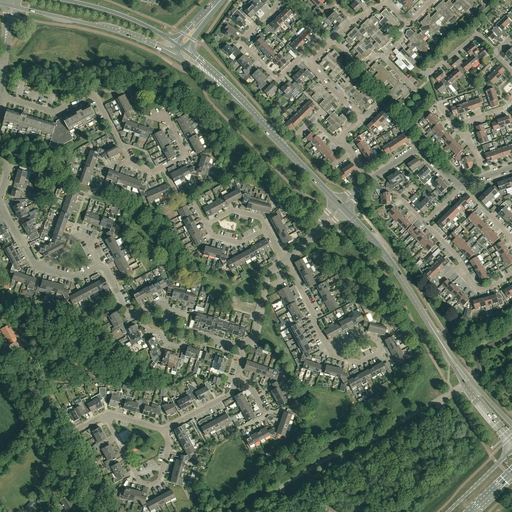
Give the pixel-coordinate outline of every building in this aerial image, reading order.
[(258,2),(257,2),(255,0),(250,0),(253,3),(249,7),(255,14),(260,9),(255,5),(258,2)] [(312,0),(311,1),(317,6),(313,9),(317,13),(324,6),(321,3),(324,1),(323,0),(312,0)] [(357,3),(359,1),(358,0),(350,0),(353,4),(350,6),(356,12),(361,7),(357,3)] [(409,9),(417,1),(418,0),(414,0),(413,2),(410,0),(409,0),(404,5),(406,8),(407,7),(409,9)] [(453,5),(449,0),(445,4),(443,1),(439,5),(452,18),(454,15),(455,14),(450,9),(454,6),(453,5)] [(466,12),(470,8),(462,0),(455,0),(456,1),(453,5),(454,6),(458,10),(461,7),(466,12)] [(297,13),(294,10),(288,5),(286,7),(287,8),(285,10),(284,9),(282,11),(289,18),(291,16),(292,17),(297,13)] [(449,20),(452,18),(439,5),(435,8),(438,11),(434,15),(439,20),(443,16),(448,22),(449,20)] [(250,18),(255,14),(249,7),(244,12),(241,8),(239,11),(242,15),(244,16),(246,14),(250,18)] [(374,17),(376,20),(378,21),(379,23),(383,27),(394,16),(390,12),(389,13),(386,9),(380,14),(384,18),(381,21),(375,15),(374,17)] [(246,24),(245,23),(240,17),(242,15),(239,11),(238,10),(233,15),(237,19),(234,21),(241,28),(242,26),(243,27),(244,27),(246,25),(246,24)] [(285,22),(289,18),(282,11),(280,13),(281,14),(279,16),(285,23),(284,23),(287,26),(288,25),(285,22)] [(339,16),(337,15),(338,14),(336,11),(335,12),(334,12),(329,17),(327,15),(322,20),(324,22),(325,22),(329,26),(332,23),(339,16)] [(511,23),(511,16),(509,14),(507,16),(506,15),(501,20),(507,26),(510,23),(511,23)] [(436,23),(439,20),(434,15),(431,18),(428,15),(424,19),(437,32),(439,30),(441,28),(436,23)] [(280,27),(284,23),(285,23),(279,16),(276,19),(275,18),(273,20),(280,27)] [(339,16),(332,23),(335,26),(332,28),(334,29),(329,34),(332,36),(338,30),(336,28),(343,21),(339,16)] [(376,20),(374,17),(373,16),(369,20),(368,19),(365,23),(375,34),(379,30),(374,25),(378,21),(376,20)] [(394,16),(383,27),(386,30),(392,25),(395,29),(400,24),(397,20),(398,20),(394,16)] [(433,36),(437,32),(424,19),(420,23),(423,26),(419,29),(422,31),(425,34),(428,31),(433,36)] [(276,31),(280,27),(273,20),(272,21),(273,22),(270,25),(269,24),(267,26),(272,31),(274,29),(276,31)] [(504,30),(507,26),(501,20),(496,25),(496,26),(494,28),(501,36),(505,32),(504,31),(504,30)] [(372,37),(375,34),(365,23),(361,26),(362,27),(358,30),(358,31),(363,36),(367,32),(372,37)] [(228,24),(224,29),(227,31),(225,35),(232,40),(236,34),(232,32),(234,29),(228,24)] [(316,33),(311,28),(309,25),(304,29),(305,30),(303,33),(310,40),(312,38),(311,37),(313,35),(314,36),(316,33)] [(358,31),(358,30),(355,27),(347,35),(349,37),(346,40),(351,45),(354,42),(353,41),(356,37),(361,42),(362,41),(365,38),(363,36),(358,31)] [(498,39),(501,36),(494,28),(492,31),(491,30),(486,35),(492,41),(495,38),(497,38),(498,39)] [(375,34),(386,45),(390,41),(389,40),(393,37),(388,31),(384,35),(379,30),(375,34)] [(427,36),(425,34),(422,31),(418,34),(415,32),(412,35),(424,49),(425,48),(427,46),(428,45),(423,40),(427,36)] [(299,37),(299,36),(296,33),(295,35),(298,37),(294,41),(301,48),(303,46),(302,46),(305,43),(299,37)] [(308,41),(310,40),(303,33),(299,36),(299,37),(305,43),(307,40),(308,41)] [(265,42),(262,39),(264,38),(264,37),(262,35),(261,35),(260,34),(251,42),(253,44),(254,43),(257,46),(256,47),(258,49),(265,42)] [(382,48),(386,45),(375,34),(372,37),(376,42),(373,46),(375,48),(378,51),(382,48)] [(427,51),(424,49),(412,35),(408,39),(411,42),(407,45),(410,48),(412,50),(416,47),(423,55),(427,51)] [(263,52),(269,46),(271,44),(269,42),(268,43),(266,41),(265,42),(258,49),(259,50),(260,49),(263,52)] [(300,50),(301,48),(294,41),(292,43),(290,42),(286,46),(288,47),(290,49),(290,50),(295,55),(297,52),(296,51),(299,49),(300,50)] [(367,46),(362,41),(361,42),(358,45),(369,56),(373,52),(372,51),(375,48),(373,46),(370,43),(367,46)] [(473,43),(469,47),(479,59),(481,57),(482,58),(489,53),(483,47),(479,50),(473,43)] [(229,57),(233,60),(237,56),(241,52),(236,47),(234,49),(233,47),(232,48),(227,44),(222,49),(229,57)] [(365,60),(369,56),(358,45),(354,48),(359,54),(355,57),(360,62),(364,59),(365,60)] [(266,57),(273,50),(269,46),(263,52),(265,55),(264,56),(266,57)] [(469,47),(465,50),(471,57),(467,60),(473,67),(479,62),(478,60),(479,59),(469,47)] [(415,53),(412,50),(410,48),(406,52),(404,49),(400,52),(413,66),(416,62),(411,57),(415,53)] [(277,54),(273,50),(266,57),(268,59),(269,58),(271,61),(273,59),(277,54)] [(337,67),(341,64),(336,59),(339,55),(334,50),(331,53),(330,53),(326,56),(337,67)] [(409,69),(413,66),(400,52),(396,56),(399,59),(395,63),(400,68),(404,64),(409,69)] [(276,64),(283,57),(279,53),(277,54),(273,59),(275,62),(274,63),(276,64)] [(242,66),(248,59),(244,55),(240,59),(237,56),(233,60),(232,61),(235,64),(237,61),(242,66)] [(333,71),(337,67),(326,56),(322,60),(323,61),(320,64),(325,70),(328,66),(333,71)] [(283,57),(276,64),(277,66),(278,65),(281,68),(280,69),(282,71),(290,63),(288,61),(287,62),(283,57)] [(457,57),(453,60),(463,72),(465,70),(466,72),(473,67),(467,60),(463,64),(457,57)] [(246,75),(251,71),(249,68),(253,64),(248,59),(242,66),(245,69),(243,70),(243,71),(244,72),(244,73),(246,75)] [(453,60),(450,63),(455,70),(451,74),(457,80),(463,75),(462,74),(463,72),(453,60)] [(388,72),(381,64),(379,65),(376,62),(371,68),(374,71),(375,69),(379,73),(374,77),(378,82),(388,72)] [(496,69),(502,76),(504,73),(503,73),(505,70),(497,62),(496,64),(498,67),(496,69)] [(338,81),(343,76),(340,72),(345,67),(341,64),(337,67),(333,71),(330,74),(333,78),(334,78),(338,81)] [(256,80),(263,74),(258,69),(254,73),(251,71),(246,75),(249,78),(252,76),(256,80)] [(297,74),(303,80),(308,76),(311,80),(314,77),(308,71),(306,74),(301,69),(297,74)] [(499,78),(502,76),(496,69),(491,74),(498,81),(500,79),(499,78)] [(441,70),(437,73),(448,85),(449,84),(451,85),(457,80),(451,74),(447,77),(441,70)] [(390,84),(396,79),(392,76),(393,75),(389,71),(388,72),(378,82),(382,86),(387,81),(390,84)] [(437,73),(434,76),(440,84),(435,87),(441,93),(447,89),(453,97),(456,96),(454,93),(448,85),(437,73)] [(261,90),(265,87),(266,86),(263,83),(267,79),(263,74),(256,80),(260,85),(258,87),(261,90)] [(299,85),(303,80),(297,74),(292,78),(296,83),(293,86),(298,91),(301,88),(299,85)] [(344,89),(355,78),(351,74),(346,79),(343,76),(338,81),(341,84),(340,85),(344,89)] [(497,82),(498,81),(491,74),(487,78),(493,84),(496,81),(497,82)] [(352,96),(357,91),(354,87),(359,82),(355,78),(344,89),(348,93),(349,92),(352,96)] [(392,96),(404,85),(400,82),(399,82),(396,79),(390,84),(394,88),(389,93),(392,96)] [(321,96),(326,91),(318,83),(317,85),(314,82),(309,87),(312,90),(313,89),(316,92),(311,97),(316,101),(321,96)] [(265,87),(261,90),(260,92),(262,94),(264,92),(268,96),(269,96),(271,97),(275,94),(273,92),(276,89),(272,84),(267,89),(265,87)] [(298,91),(293,86),(290,89),(285,84),(284,84),(280,87),(280,88),(286,94),(284,96),(285,97),(286,98),(287,98),(288,98),(289,98),(290,97),(292,95),(293,96),(299,91),(298,91)] [(404,85),(392,96),(396,100),(401,95),(405,99),(410,94),(406,90),(407,89),(404,85)] [(488,97),(497,93),(496,91),(495,92),(494,88),(486,91),(488,97)] [(358,104),(369,93),(366,89),(360,94),(357,91),(352,96),(355,99),(354,100),(358,104)] [(323,109),(334,98),(330,94),(329,95),(326,91),(321,96),(324,100),(319,105),(323,109)] [(165,103),(170,100),(166,92),(160,95),(165,103)] [(369,93),(358,104),(362,108),(363,107),(366,110),(371,105),(368,102),(373,97),(369,93)] [(490,102),(498,99),(497,96),(498,96),(497,93),(488,97),(490,102)] [(119,104),(127,100),(124,95),(116,99),(119,104)] [(306,104),(312,110),(314,108),(313,107),(315,105),(307,97),(306,99),(308,101),(306,104)] [(334,98),(323,109),(327,112),(332,107),(335,111),(340,106),(337,102),(338,102),(334,98)] [(468,98),(466,99),(467,102),(468,102),(471,110),(474,109),(475,110),(477,109),(474,100),(469,102),(468,98)] [(474,100),(477,109),(479,109),(479,107),(482,106),(481,103),(480,99),(480,98),(474,100)] [(485,110),(488,109),(499,106),(498,103),(499,102),(498,99),(490,102),(491,106),(485,108),(485,109),(485,110)] [(119,110),(129,105),(127,100),(119,104),(116,105),(119,110)] [(468,111),(471,110),(468,102),(467,102),(462,104),(466,113),(468,113),(468,111)] [(460,114),(457,106),(453,107),(452,103),(450,104),(453,115),(456,114),(457,115),(460,114)] [(309,113),(312,110),(306,104),(301,108),(308,115),(310,114),(309,113)] [(463,114),(466,113),(462,104),(457,106),(460,114),(463,113),(463,114)] [(7,110),(2,125),(17,130),(17,129),(21,130),(21,131),(51,140),(49,146),(56,149),(73,139),(70,133),(84,126),(87,124),(88,124),(97,119),(90,105),(81,110),(80,108),(75,111),(76,112),(63,119),(62,118),(56,121),(55,125),(26,116),(27,114),(22,113),(21,115),(7,110)] [(129,112),(132,110),(129,105),(119,110),(123,118),(124,114),(129,112)] [(307,117),(308,115),(301,108),(298,112),(297,112),(303,119),(306,116),(307,117)] [(379,113),(386,120),(389,117),(392,120),(393,119),(385,110),(382,112),(381,111),(379,113)] [(131,117),(129,112),(124,114),(123,118),(122,122),(126,123),(127,121),(127,119),(131,117)] [(301,121),(303,119),(297,112),(296,113),(293,117),(300,124),(301,122),(301,121)] [(330,116),(341,127),(344,123),(347,119),(342,114),(339,117),(333,112),(330,116)] [(383,123),(386,120),(379,113),(378,115),(378,116),(376,118),(385,127),(386,126),(383,123)] [(430,123),(437,117),(435,115),(434,116),(432,113),(423,122),(424,123),(427,121),(430,123)] [(179,124),(188,120),(186,114),(177,119),(179,124)] [(337,131),(341,127),(330,116),(326,120),(331,125),(328,128),(327,128),(332,134),(336,130),(337,131)] [(502,117),(506,126),(509,125),(511,129),(511,128),(511,126),(509,116),(505,118),(505,116),(502,117)] [(298,125),(300,124),(293,117),(289,121),(295,127),(297,124),(298,125)] [(431,131),(438,124),(440,122),(438,119),(439,118),(437,117),(430,123),(433,126),(430,129),(431,130),(431,131)] [(502,128),(506,126),(502,117),(500,118),(501,119),(497,120),(500,128),(501,132),(503,131),(502,128)] [(383,129),(385,127),(376,118),(373,121),(372,120),(371,121),(378,128),(380,126),(383,129)] [(182,129),(191,125),(188,120),(179,124),(182,129)] [(496,130),(500,128),(497,120),(494,121),(495,122),(492,123),(494,130),(495,133),(495,134),(498,133),(496,130)] [(132,123),(127,121),(126,123),(124,129),(129,131),(132,123)] [(295,127),(289,121),(286,124),(283,121),(281,122),(289,130),(291,128),(292,129),(295,127)] [(375,131),(378,128),(371,121),(369,123),(370,124),(367,127),(376,136),(378,134),(375,131)] [(134,133),(137,125),(132,123),(129,131),(134,133)] [(477,133),(485,130),(484,127),(488,125),(487,123),(476,127),(477,130),(476,130),(477,133)] [(436,134),(443,127),(441,125),(441,126),(438,124),(431,131),(431,130),(429,133),(430,134),(433,131),(436,134)] [(140,135),(143,127),(137,125),(134,133),(140,135)] [(185,134),(194,130),(191,125),(182,129),(185,134)] [(151,132),(147,131),(148,129),(143,127),(140,135),(139,137),(147,140),(149,133),(151,132)] [(437,141),(446,132),(444,130),(445,129),(443,127),(436,134),(439,137),(436,140),(437,141)] [(156,140),(165,135),(162,130),(153,135),(156,140)] [(189,139),(196,135),(194,130),(185,134),(187,140),(189,139)] [(478,139),(487,136),(485,130),(477,133),(478,136),(477,137),(478,139)] [(402,134),(408,143),(410,141),(409,140),(412,138),(408,131),(402,134)] [(310,142),(316,136),(314,134),(313,135),(311,132),(303,140),(304,142),(307,139),(310,142)] [(444,143),(452,136),(450,134),(449,135),(446,132),(437,141),(439,143),(442,140),(444,143)] [(358,145),(365,140),(363,137),(366,135),(366,134),(365,133),(355,139),(357,141),(356,142),(358,145)] [(406,144),(408,143),(402,134),(398,137),(397,138),(402,145),(405,143),(406,144)] [(158,145),(167,140),(165,135),(156,140),(158,145)] [(191,144),(199,140),(196,135),(189,139),(191,144)] [(314,146),(321,139),(319,138),(319,139),(316,136),(310,142),(307,145),(309,146),(311,144),(314,146)] [(446,150),(455,141),(452,138),(453,137),(452,136),(444,143),(447,145),(444,148),(446,150)] [(487,136),(478,139),(478,141),(480,141),(481,144),(489,142),(487,136)] [(399,147),(402,145),(397,138),(392,141),(398,149),(400,148),(399,147)] [(315,153),(324,145),(322,142),(323,141),(321,139),(314,146),(317,149),(314,152),(315,153)] [(162,149),(170,145),(167,140),(158,145),(161,150),(162,150),(162,149)] [(194,149),(202,145),(199,140),(191,144),(194,149)] [(360,150),(368,145),(365,140),(358,145),(360,148),(358,148),(360,150)] [(396,151),(398,149),(392,141),(387,144),(392,151),(395,149),(396,151)] [(453,151),(460,144),(458,143),(457,144),(455,141),(446,150),(447,151),(450,148),(453,151)] [(507,146),(502,148),(505,157),(507,156),(507,155),(510,154),(508,146),(509,146),(507,142),(505,142),(507,146)] [(115,156),(120,153),(115,143),(109,146),(111,148),(115,156)] [(392,151),(387,144),(384,146),(382,143),(380,144),(383,149),(386,153),(386,154),(389,152),(390,153),(392,151)] [(460,144),(453,151),(456,154),(453,157),(454,158),(463,150),(461,147),(462,146),(460,144)] [(165,154),(173,150),(170,145),(162,149),(162,150),(165,154)] [(202,145),(194,149),(197,154),(205,150),(202,145)] [(322,155),(330,148),(328,146),(327,147),(324,145),(315,153),(317,155),(320,152),(322,155)] [(371,150),(371,149),(368,145),(360,150),(361,152),(362,152),(364,155),(371,150)] [(496,146),(494,146),(495,150),(496,150),(499,158),(502,157),(503,158),(505,157),(502,148),(497,149),(496,146)] [(106,151),(98,148),(96,152),(99,153),(100,154),(101,154),(103,158),(108,155),(106,151)] [(110,159),(115,156),(111,148),(106,151),(108,155),(108,156),(110,159)] [(324,162),(327,159),(333,153),(330,151),(331,150),(330,148),(322,155),(325,158),(322,160),(324,162)] [(96,152),(91,150),(89,156),(97,159),(99,153),(96,152)] [(168,160),(176,156),(173,150),(165,154),(168,160)] [(375,155),(372,151),(371,150),(364,155),(366,158),(365,158),(366,160),(375,155)] [(495,150),(491,152),(494,161),(496,160),(496,159),(499,158),(496,150),(495,150)] [(491,152),(485,154),(488,162),(491,161),(492,162),(494,161),(491,152)] [(333,153),(327,159),(329,162),(326,165),(328,166),(336,158),(334,156),(335,155),(333,153)] [(200,161),(208,164),(210,158),(202,155),(200,161)] [(375,155),(366,160),(368,162),(369,162),(371,165),(378,160),(375,155)] [(95,164),(97,159),(89,156),(87,161),(95,164)] [(464,165),(472,162),(471,159),(470,159),(469,156),(458,160),(460,166),(464,164),(464,165)] [(417,158),(408,164),(412,170),(411,171),(412,172),(417,169),(419,171),(421,169),(424,166),(421,163),(420,163),(417,158)] [(93,169),(95,164),(87,161),(85,166),(93,169)] [(206,169),(208,164),(200,161),(198,166),(206,169)] [(472,162),(464,165),(465,168),(461,169),(462,171),(473,168),(472,165),(473,164),(472,162)] [(346,166),(352,174),(355,172),(357,175),(359,174),(352,163),(349,165),(348,164),(346,166)] [(80,171),(82,171),(91,175),(93,169),(85,166),(83,166),(82,169),(81,168),(80,171)] [(187,170),(187,169),(185,166),(180,169),(184,177),(189,174),(187,170)] [(208,170),(206,169),(198,166),(196,172),(199,173),(206,175),(208,170)] [(348,176),(352,174),(346,166),(344,167),(345,168),(342,170),(347,177),(349,181),(351,179),(348,176)] [(426,167),(424,166),(421,169),(422,171),(417,176),(420,179),(419,180),(424,185),(427,183),(432,178),(429,174),(431,171),(426,167)] [(196,172),(195,171),(192,167),(187,170),(189,174),(197,177),(199,173),(196,172)] [(17,176),(25,179),(26,175),(30,177),(32,170),(23,168),(22,171),(19,170),(17,176)] [(186,179),(184,177),(180,169),(175,172),(179,179),(180,181),(186,179)] [(112,180),(114,172),(109,170),(106,178),(112,180)] [(343,179),(347,177),(342,170),(339,172),(340,173),(337,175),(344,184),(346,183),(343,179)] [(89,180),(91,175),(82,171),(80,177),(89,180)] [(399,184),(405,181),(405,182),(408,180),(404,174),(402,176),(398,171),(393,175),(398,182),(399,184)] [(117,182),(120,174),(114,172),(112,180),(117,182)] [(174,182),(179,179),(175,172),(170,174),(174,182)] [(122,186),(125,176),(120,174),(117,182),(116,184),(122,186)] [(399,184),(398,182),(393,175),(387,178),(390,182),(387,184),(386,188),(393,189),(393,187),(399,184)] [(24,182),(25,179),(17,176),(15,183),(18,184),(17,187),(26,189),(28,183),(24,182)] [(127,188),(128,186),(131,178),(125,176),(122,186),(127,188)] [(89,180),(80,177),(78,182),(87,186),(89,180)] [(435,182),(434,180),(435,179),(433,177),(432,178),(427,183),(430,186),(432,183),(437,189),(444,182),(439,178),(435,182)] [(133,188),(136,180),(131,178),(128,186),(133,188)] [(506,189),(511,187),(509,179),(503,181),(506,189)] [(140,185),(141,184),(141,182),(136,180),(133,188),(138,190),(139,190),(140,185)] [(500,191),(506,189),(503,181),(497,183),(498,185),(493,187),(498,192),(500,191)] [(444,183),(444,182),(437,189),(441,192),(441,193),(443,195),(446,192),(444,191),(448,187),(449,186),(449,185),(446,182),(445,182),(444,183)] [(160,187),(164,196),(170,194),(166,184),(160,187)] [(498,192),(493,187),(492,186),(488,190),(494,197),(498,192)] [(26,190),(26,189),(17,187),(16,190),(13,189),(11,196),(19,198),(20,195),(24,196),(26,190)] [(159,198),(164,196),(160,187),(155,189),(159,198)] [(154,200),(159,198),(155,189),(150,191),(154,200)] [(241,195),(238,189),(233,192),(237,200),(242,197),(241,195)] [(383,190),(382,190),(376,189),(376,190),(379,196),(381,195),(381,199),(391,198),(391,196),(390,196),(390,192),(384,193),(383,190)] [(64,195),(67,196),(76,199),(78,194),(69,190),(68,193),(65,192),(64,195)] [(490,201),(494,197),(488,190),(483,194),(490,201)] [(149,203),(154,200),(150,191),(145,193),(146,196),(149,203)] [(433,199),(430,196),(427,193),(425,191),(423,192),(423,199),(424,200),(422,202),(428,209),(433,205),(429,200),(429,199),(431,201),(433,199)] [(232,202),(228,195),(227,192),(222,195),(223,197),(227,205),(232,202)] [(232,202),(237,200),(233,192),(228,195),(232,202)] [(252,210),(255,198),(250,197),(249,194),(246,195),(249,200),(248,204),(246,208),(252,210)] [(430,196),(433,199),(436,202),(438,200),(432,194),(430,196)] [(485,205),(490,201),(483,194),(479,199),(485,205)] [(463,198),(469,204),(472,202),(474,205),(476,203),(468,195),(466,197),(465,196),(463,198)] [(75,204),(76,199),(67,196),(65,201),(75,204)] [(228,206),(227,205),(223,197),(218,200),(223,209),(228,206)] [(258,211),(260,203),(261,200),(255,198),(252,210),(258,211)] [(472,207),(469,204),(463,198),(460,201),(459,200),(458,201),(465,209),(467,206),(470,209),(472,207)] [(21,203),(24,202),(26,201),(25,199),(15,200),(15,203),(16,206),(15,206),(14,206),(13,206),(13,207),(12,208),(12,209),(13,209),(14,210),(16,213),(24,209),(21,203)] [(269,203),(269,201),(270,200),(267,199),(265,204),(263,213),(269,214),(271,205),(270,203),(269,203)] [(218,212),(223,209),(218,200),(213,203),(218,212)] [(73,210),(75,204),(65,201),(63,206),(73,210)] [(462,211),(465,209),(458,201),(456,203),(457,204),(454,207),(463,216),(465,214),(462,211)] [(424,214),(428,209),(422,202),(417,207),(424,214)] [(509,212),(507,209),(509,207),(504,202),(498,209),(500,212),(499,213),(503,218),(509,212)] [(213,214),(218,212),(213,203),(208,205),(213,214)] [(208,217),(213,214),(208,205),(203,208),(208,217)] [(71,215),(73,210),(63,206),(61,212),(69,215),(71,215)] [(180,215),(189,211),(187,206),(178,210),(180,215)] [(392,218),(399,211),(398,209),(397,210),(394,207),(385,216),(386,218),(389,215),(392,218)] [(462,217),(463,216),(454,207),(452,209),(451,208),(449,210),(456,217),(459,214),(462,217)] [(18,218),(19,218),(19,219),(27,214),(24,209),(16,213),(17,215),(16,215),(16,216),(17,218),(18,218)] [(453,220),(456,217),(449,210),(447,212),(448,212),(446,215),(454,224),(456,223),(453,220)] [(94,225),(97,215),(95,215),(96,212),(93,211),(92,214),(89,223),(94,225)] [(191,216),(191,217),(192,216),(189,211),(180,215),(183,221),(191,216)] [(393,225),(403,216),(400,213),(401,212),(399,211),(392,218),(395,220),(392,223),(393,225)] [(68,220),(69,215),(61,212),(59,217),(68,220)] [(89,223),(92,214),(86,212),(83,221),(89,223)] [(472,223),(479,216),(477,214),(476,215),(474,212),(467,218),(472,223)] [(507,222),(511,217),(511,214),(509,212),(503,218),(507,222)] [(25,231),(34,226),(32,223),(35,222),(35,221),(34,219),(35,218),(34,217),(36,216),(36,215),(35,214),(30,216),(27,218),(29,221),(22,225),(25,231)] [(100,226),(103,217),(97,215),(94,225),(100,227),(100,226)] [(272,224),(280,220),(278,215),(270,219),(272,224)] [(453,225),(454,224),(446,215),(443,217),(442,217),(440,218),(447,225),(450,223),(453,225)] [(193,221),(191,217),(191,216),(183,221),(186,226),(193,221)] [(400,226),(408,219),(406,217),(405,218),(403,216),(393,225),(395,226),(398,223),(400,226)] [(476,227),(482,221),(480,219),(481,218),(479,216),(472,223),(475,226),(476,227)] [(66,225),(68,220),(59,217),(57,223),(66,225)] [(105,227),(108,219),(103,217),(100,226),(105,227)] [(108,219),(105,227),(111,229),(111,227),(112,227),(114,221),(115,219),(109,217),(108,219)] [(445,228),(447,225),(440,218),(439,220),(440,221),(437,223),(446,233),(447,231),(445,228)] [(408,219),(400,226),(403,229),(400,232),(402,233),(411,224),(408,222),(409,221),(408,219)] [(275,229),(283,225),(280,220),(272,224),(275,229)] [(188,231),(196,226),(193,221),(186,226),(188,231)] [(480,231),(487,224),(486,223),(485,224),(482,221),(476,227),(477,228),(480,231)] [(64,231),(66,225),(57,223),(56,228),(64,231)] [(31,235),(34,239),(39,237),(35,229),(38,228),(38,226),(37,224),(34,226),(25,231),(26,232),(25,233),(25,234),(26,236),(27,236),(28,236),(31,235)] [(484,236),(491,230),(488,227),(489,226),(487,224),(480,231),(484,235),(484,236)] [(3,238),(5,237),(6,239),(9,237),(6,230),(3,231),(0,225),(0,235),(2,235),(3,238)] [(278,234),(286,230),(283,225),(275,229),(278,234)] [(411,235),(418,229),(416,226),(415,227),(413,225),(404,233),(406,235),(409,232),(411,235)] [(199,232),(196,226),(188,231),(185,232),(187,237),(190,236),(191,235),(191,236),(199,232)] [(116,228),(112,227),(111,227),(111,229),(110,231),(106,233),(109,238),(113,236),(116,228)] [(62,236),(64,231),(56,228),(54,233),(62,236)] [(453,242),(459,236),(456,233),(459,230),(457,228),(449,236),(451,239),(450,239),(453,242)] [(416,239),(423,232),(421,230),(420,231),(418,229),(411,235),(409,237),(410,239),(413,236),(416,239)] [(281,239),(288,235),(286,230),(278,234),(281,239)] [(489,240),(496,233),(494,231),(493,232),(491,230),(484,236),(485,236),(489,240)] [(192,241),(201,237),(199,232),(191,236),(191,235),(190,236),(192,241)] [(417,246),(426,237),(424,235),(425,234),(423,232),(416,239),(418,242),(416,245),(417,246)] [(60,242),(60,241),(62,236),(54,233),(52,239),(55,240),(60,242)] [(496,233),(489,240),(493,244),(499,238),(496,236),(497,235),(496,233)] [(288,235),(281,239),(283,245),(291,241),(288,235)] [(115,241),(113,236),(109,238),(108,239),(106,236),(104,238),(108,245),(115,241)] [(456,247),(463,240),(459,236),(453,242),(455,244),(454,245),(456,247)] [(201,237),(192,241),(195,247),(204,242),(201,237)] [(424,248),(431,240),(430,239),(429,240),(426,237),(417,246),(418,248),(421,245),(424,248)] [(261,242),(266,251),(271,248),(266,239),(261,242)] [(63,242),(60,241),(60,242),(55,240),(53,243),(53,244),(57,245),(60,249),(65,246),(63,242)] [(118,240),(115,241),(108,245),(110,250),(118,246),(120,245),(118,240)] [(431,240),(424,248),(428,252),(430,250),(432,252),(438,247),(435,245),(435,246),(432,243),(433,242),(431,240)] [(461,250),(467,244),(466,243),(463,240),(456,247),(458,248),(461,250)] [(498,251),(506,246),(505,244),(504,244),(502,241),(494,246),(498,251)] [(53,244),(53,243),(50,242),(48,246),(52,248),(55,252),(60,249),(57,245),(53,244)] [(261,254),(266,251),(261,242),(256,245),(261,254)] [(471,248),(468,245),(467,244),(461,250),(464,253),(463,254),(464,255),(471,248)] [(7,255),(15,251),(12,245),(5,250),(7,255)] [(48,246),(45,245),(43,249),(47,250),(50,254),(55,252),(52,248),(48,246)] [(256,256),(261,254),(256,245),(251,247),(251,249),(256,256)] [(113,255),(121,251),(118,246),(110,250),(113,255)] [(501,256),(508,252),(506,249),(507,248),(506,246),(498,251),(500,255),(501,256)] [(250,259),(256,256),(251,249),(251,247),(251,249),(246,251),(250,259)] [(43,249),(40,248),(38,252),(42,253),(44,257),(50,254),(47,250),(43,249)] [(471,248),(464,255),(466,257),(467,256),(470,259),(472,257),(474,255),(476,253),(471,248)] [(10,260),(18,256),(15,251),(7,255),(10,260)] [(116,260),(123,256),(121,251),(113,255),(116,260)] [(245,262),(250,259),(246,251),(241,254),(245,262)] [(504,261),(511,256),(511,255),(511,254),(510,255),(508,252),(501,256),(501,257),(504,261)] [(227,256),(221,254),(220,259),(221,261),(220,262),(219,268),(219,269),(224,266),(227,264),(226,262),(226,261),(226,260),(227,256)] [(240,264),(245,262),(241,254),(236,257),(240,264)] [(18,256),(10,260),(13,265),(17,263),(18,262),(20,261),(18,256)] [(117,266),(126,261),(123,256),(116,260),(114,261),(117,266)] [(438,261),(445,268),(447,266),(446,265),(448,263),(449,264),(451,261),(446,256),(444,258),(442,256),(438,261)] [(472,267),(480,262),(477,256),(470,261),(472,264),(471,265),(472,267)] [(235,267),(240,264),(236,257),(231,259),(235,267)] [(230,270),(235,267),(231,259),(226,262),(227,264),(230,270)] [(297,268),(305,264),(302,259),(294,263),(297,268)] [(120,271),(129,266),(126,261),(117,266),(120,271)] [(445,268),(438,261),(435,263),(432,261),(431,262),(440,271),(442,269),(443,270),(445,268)] [(437,274),(440,271),(431,262),(429,263),(432,266),(429,269),(436,276),(438,275),(437,274)] [(484,267),(483,266),(480,262),(472,267),(473,269),(474,268),(476,271),(484,267)] [(13,265),(10,273),(14,274),(15,272),(16,270),(20,268),(17,263),(13,265)] [(307,269),(306,265),(308,264),(307,263),(305,264),(297,268),(298,269),(297,269),(298,271),(299,270),(300,273),(307,269)] [(129,266),(120,271),(123,276),(132,271),(129,266)] [(302,278),(310,274),(313,272),(310,267),(307,269),(300,273),(302,278)] [(436,276),(429,269),(428,267),(425,270),(424,269),(422,270),(431,280),(434,277),(435,278),(436,276)] [(487,272),(484,268),(484,267),(476,271),(478,274),(477,275),(478,277),(487,272)] [(20,273),(15,272),(14,274),(12,280),(17,282),(20,273)] [(487,272),(478,277),(480,279),(481,278),(483,282),(490,277),(487,272)] [(23,284),(26,275),(20,273),(17,282),(23,284)] [(305,283),(313,279),(310,274),(302,278),(305,283)] [(28,285),(31,277),(26,275),(23,284),(28,285)] [(31,277),(28,285),(34,287),(37,279),(31,277)] [(99,281),(103,289),(108,286),(104,278),(99,281)] [(166,284),(163,279),(158,281),(162,289),(167,286),(166,284)] [(313,279),(305,283),(308,288),(316,284),(313,279)] [(446,289),(453,283),(450,281),(449,282),(447,279),(439,288),(441,289),(444,286),(446,289)] [(153,284),(157,292),(158,293),(161,292),(160,290),(162,289),(158,281),(155,283),(153,280),(152,281),(153,284)] [(98,291),(103,289),(99,281),(94,284),(98,291)] [(131,286),(132,289),(135,291),(137,290),(132,281),(128,283),(130,286),(131,286)] [(157,292),(153,284),(152,281),(147,284),(148,287),(152,294),(157,292)] [(318,289),(312,292),(314,294),(319,292),(327,288),(329,286),(326,281),(316,286),(318,289)] [(450,293),(458,286),(456,285),(455,286),(453,283),(446,289),(443,292),(445,294),(448,291),(450,293)] [(65,286),(59,284),(57,293),(56,296),(63,298),(63,299),(65,300),(62,294),(64,290),(64,288),(65,286)] [(93,294),(98,291),(94,284),(89,286),(93,294)] [(88,297),(93,294),(89,286),(84,289),(88,297)] [(282,299),(292,294),(288,286),(277,292),(280,296),(281,296),(282,299)] [(452,301),(461,292),(458,289),(459,288),(458,286),(450,293),(453,296),(450,299),(452,301)] [(508,298),(511,295),(511,292),(508,286),(506,288),(507,289),(504,291),(503,290),(501,291),(506,300),(508,298)] [(147,297),(152,294),(148,287),(143,289),(147,297)] [(177,299),(179,291),(180,288),(174,287),(173,288),(174,289),(173,294),(172,294),(172,295),(171,298),(177,299)] [(322,297),(329,293),(327,288),(319,292),(322,297)] [(83,299),(88,297),(84,289),(79,292),(83,299)] [(142,300),(147,297),(143,289),(138,292),(142,300)] [(188,302),(194,303),(197,292),(191,291),(190,294),(188,302)] [(78,302),(83,299),(79,292),(74,294),(78,302)] [(137,303),(142,300),(138,292),(133,295),(137,303)] [(459,302),(466,295),(464,293),(463,294),(461,292),(452,301),(453,302),(456,299),(459,302)] [(324,302),(332,297),(329,293),(322,297),(324,302)] [(493,295),(490,295),(493,305),(499,303),(499,305),(504,304),(502,298),(503,298),(500,294),(499,293),(496,294),(496,295),(493,296),(493,295)] [(73,305),(78,302),(74,294),(69,297),(70,299),(73,305)] [(295,302),(296,302),(292,294),(282,299),(284,302),(283,302),(286,307),(287,306),(295,302)] [(466,295),(459,302),(463,306),(469,300),(467,298),(468,297),(466,295)] [(489,306),(493,305),(490,295),(488,296),(488,297),(485,298),(488,310),(490,310),(489,306)] [(327,307),(336,302),(333,297),(332,297),(324,302),(327,307)] [(475,310),(481,308),(479,298),(476,299),(477,300),(473,301),(475,310)] [(488,310),(485,298),(481,299),(481,298),(479,298),(481,308),(485,307),(486,311),(488,310)] [(297,307),(295,302),(287,306),(290,311),(297,307)] [(336,302),(327,307),(330,312),(339,307),(336,302)] [(292,316),(300,312),(297,307),(290,311),(287,313),(290,318),(292,316)] [(202,315),(203,312),(198,310),(197,313),(194,321),(200,323),(202,315)] [(111,322),(119,317),(116,312),(112,314),(111,311),(104,314),(106,317),(108,316),(111,322)] [(302,321),(301,319),(303,317),(300,312),(292,316),(290,318),(294,325),(297,324),(301,322),(302,321)] [(362,317),(359,312),(354,315),(358,322),(363,320),(362,317)] [(353,325),(358,322),(354,315),(349,317),(353,325)] [(218,321),(220,317),(214,316),(213,318),(211,326),(213,327),(216,328),(218,321)] [(119,317),(111,322),(114,327),(112,329),(113,332),(120,328),(118,325),(123,323),(119,317)] [(348,328),(353,325),(349,317),(344,320),(348,328)] [(343,330),(348,328),(344,320),(339,323),(343,330)] [(224,323),(218,321),(216,328),(216,329),(221,331),(224,323)] [(344,332),(343,330),(339,323),(334,325),(339,334),(344,332)] [(136,325),(135,325),(130,327),(128,324),(122,328),(123,331),(122,331),(123,333),(125,332),(127,332),(128,332),(130,335),(138,330),(137,328),(138,327),(136,325)] [(300,329),(297,324),(294,325),(289,328),(292,333),(300,329)] [(5,328),(1,330),(5,337),(7,336),(10,343),(16,340),(12,333),(13,333),(9,325),(6,327),(5,327),(5,328)] [(334,337),(339,334),(334,325),(329,328),(334,337)] [(240,328),(238,336),(243,338),(243,337),(245,332),(246,329),(240,328)] [(329,340),(334,337),(329,328),(324,331),(329,340)] [(295,338),(302,334),(300,329),(292,333),(295,338)] [(140,332),(139,333),(138,330),(130,335),(127,336),(130,341),(129,342),(131,345),(137,342),(136,339),(141,336),(141,335),(142,334),(141,332),(140,332)] [(297,343),(305,339),(302,334),(295,338),(297,343)] [(150,347),(158,342),(155,337),(150,339),(148,336),(142,340),(143,343),(147,341),(150,347)] [(387,345),(395,341),(392,336),(384,340),(387,345)] [(300,348),(308,344),(305,339),(297,343),(300,348)] [(397,346),(395,341),(387,345),(390,350),(397,346)] [(159,354),(157,353),(156,351),(161,348),(158,342),(150,347),(151,350),(150,352),(150,353),(149,354),(151,357),(150,358),(154,361),(157,356),(159,354)] [(310,349),(308,344),(300,348),(303,353),(307,351),(308,350),(310,349)] [(392,355),(401,351),(399,345),(397,346),(390,350),(392,355)] [(194,349),(192,348),(191,347),(189,346),(188,346),(188,347),(187,347),(186,353),(182,352),(180,358),(184,359),(185,356),(191,358),(194,349)] [(194,349),(191,358),(197,359),(200,351),(194,349)] [(167,367),(172,353),(165,351),(162,360),(159,359),(160,358),(157,356),(154,361),(153,362),(156,364),(157,361),(161,363),(160,365),(167,367)] [(303,353),(300,360),(300,361),(304,362),(305,360),(306,359),(306,358),(310,356),(307,351),(303,353)] [(395,360),(404,356),(401,351),(392,355),(395,360)] [(175,375),(176,372),(179,361),(177,360),(179,355),(172,353),(167,367),(172,369),(171,374),(175,375)] [(404,356),(395,360),(398,366),(407,361),(404,356)] [(216,363),(225,366),(227,360),(218,357),(216,363)] [(310,362),(305,360),(304,362),(302,368),(307,370),(310,362)] [(249,371),(252,363),(247,361),(244,369),(249,371)] [(225,366),(216,363),(213,362),(211,368),(209,367),(208,371),(210,372),(216,374),(217,374),(218,370),(223,372),(225,366)] [(313,372),(316,364),(310,362),(307,370),(313,372)] [(387,362),(383,364),(382,362),(377,365),(381,372),(386,370),(388,374),(392,372),(387,362)] [(255,373),(258,365),(252,363),(249,371),(255,373)] [(316,364),(313,372),(318,374),(321,366),(316,364)] [(260,375),(263,366),(258,365),(255,373),(260,375)] [(330,375),(332,367),(326,365),(325,368),(322,367),(320,373),(324,374),(330,375)] [(376,375),(381,372),(377,365),(372,367),(376,375)] [(266,376),(268,368),(263,366),(260,375),(266,376)] [(371,378),(376,375),(372,367),(367,370),(371,378)] [(271,378),(274,370),(268,368),(266,376),(271,378)] [(277,378),(279,372),(274,370),(271,378),(274,379),(273,381),(276,382),(276,380),(277,378)] [(366,380),(371,378),(367,370),(362,373),(366,380)] [(215,377),(216,374),(210,372),(208,378),(212,379),(211,383),(219,385),(221,379),(215,377)] [(367,383),(366,380),(362,373),(357,375),(361,383),(362,385),(367,383)] [(357,388),(362,385),(361,383),(357,375),(352,378),(356,386),(357,388)] [(272,384),(274,389),(278,387),(279,387),(279,386),(281,380),(281,379),(277,378),(276,380),(276,382),(275,382),(272,384)] [(351,389),(356,386),(352,378),(347,381),(348,383),(351,389)] [(200,389),(205,397),(210,394),(208,389),(211,388),(212,386),(207,382),(204,383),(206,386),(200,389)] [(200,389),(198,391),(196,388),(190,384),(189,384),(187,385),(189,389),(192,396),(193,397),(196,395),(199,401),(205,397),(200,389)] [(281,392),(279,387),(278,387),(274,389),(271,391),(273,396),(281,392)] [(189,397),(192,396),(189,389),(186,391),(187,393),(185,395),(186,397),(183,399),(187,407),(193,404),(189,397)] [(244,397),(243,395),(249,391),(248,389),(243,392),(242,392),(234,396),(237,402),(244,397)] [(117,391),(116,393),(113,392),(112,395),(109,394),(108,397),(111,398),(109,404),(109,406),(115,408),(116,406),(118,398),(121,399),(123,393),(117,391)] [(283,391),(281,392),(273,396),(276,401),(284,397),(282,394),(284,393),(283,391)] [(92,401),(97,409),(97,410),(98,410),(103,407),(100,401),(102,399),(99,394),(96,395),(97,396),(91,398),(92,401)] [(133,399),(127,397),(127,396),(123,395),(121,402),(125,403),(123,409),(129,410),(132,402),(133,399)] [(276,401),(279,406),(289,401),(286,396),(284,397),(276,401)] [(178,398),(176,399),(175,397),(171,399),(175,405),(178,403),(181,410),(187,407),(183,399),(179,400),(178,398)] [(239,407),(247,403),(244,397),(237,402),(239,407)] [(85,409),(82,402),(81,401),(81,400),(80,398),(74,401),(76,404),(77,407),(74,409),(79,418),(79,417),(84,414),(82,410),(85,409)] [(91,398),(92,401),(87,404),(85,401),(82,402),(85,409),(88,407),(91,412),(97,409),(92,401),(91,398)] [(140,408),(142,401),(139,400),(138,401),(135,400),(135,402),(132,402),(129,410),(135,412),(137,407),(140,408)] [(149,404),(146,403),(146,402),(142,401),(140,408),(144,409),(142,414),(148,416),(151,407),(148,406),(149,404)] [(176,411),(172,403),(171,401),(168,402),(168,403),(164,406),(165,407),(163,408),(167,415),(171,414),(171,415),(175,413),(174,412),(176,411)] [(242,412),(250,408),(247,403),(239,407),(242,412)] [(152,404),(151,407),(148,416),(154,418),(155,415),(156,412),(160,414),(160,413),(161,413),(161,406),(158,406),(152,404)] [(67,411),(64,412),(69,420),(72,419),(74,421),(79,418),(74,409),(73,406),(67,409),(67,411)] [(252,413),(250,408),(242,412),(240,413),(242,418),(245,417),(252,413)] [(290,420),(292,415),(294,415),(295,411),(288,409),(286,412),(284,412),(282,417),(290,420)] [(252,413),(245,417),(248,422),(255,418),(252,413)] [(230,422),(230,421),(233,420),(232,417),(230,414),(227,415),(226,414),(221,417),(225,424),(230,422)] [(220,427),(225,424),(221,417),(216,419),(220,427)] [(288,425),(290,420),(282,417),(280,422),(288,425)] [(221,429),(220,427),(216,419),(211,422),(215,430),(216,432),(221,429)] [(210,432),(215,430),(211,422),(206,425),(210,432)] [(291,426),(288,425),(280,422),(278,428),(286,431),(289,432),(291,426)] [(184,431),(187,430),(185,427),(186,425),(185,424),(174,430),(177,435),(184,431)] [(205,435),(210,432),(206,425),(201,428),(205,435)] [(269,435),(277,438),(278,434),(279,434),(276,433),(275,433),(272,429),(270,430),(268,426),(265,428),(267,431),(269,435)] [(95,437),(103,433),(100,427),(95,430),(93,427),(87,430),(89,433),(92,432),(95,437)] [(265,428),(260,430),(264,438),(269,435),(267,431),(265,428)] [(284,436),(286,431),(278,428),(276,433),(279,434),(278,434),(284,436)] [(187,436),(185,433),(188,431),(187,430),(184,431),(177,435),(179,440),(187,436)] [(249,446),(254,443),(250,436),(247,437),(244,430),(241,431),(249,446)] [(259,441),(264,438),(260,430),(255,433),(259,441)] [(94,449),(96,448),(103,444),(101,441),(106,438),(103,433),(95,437),(98,443),(94,445),(92,446),(94,449)] [(254,443),(259,441),(255,433),(250,436),(254,443)] [(190,441),(188,438),(191,436),(190,435),(187,436),(179,440),(182,445),(190,441)] [(185,450),(195,445),(192,440),(190,441),(182,445),(185,450)] [(104,455),(112,450),(109,445),(104,448),(103,444),(96,448),(98,451),(101,449),(104,455)] [(195,451),(193,448),(196,446),(195,445),(185,450),(187,455),(193,452),(193,453),(195,451)] [(106,465),(112,462),(110,459),(115,456),(112,450),(104,455),(107,460),(104,462),(106,465)] [(194,455),(193,453),(193,452),(187,455),(186,456),(181,455),(181,458),(177,457),(176,459),(180,460),(184,462),(192,458),(195,459),(197,458),(195,455),(194,455)] [(180,460),(176,459),(175,465),(183,467),(186,468),(187,465),(184,464),(184,462),(180,460)] [(114,472),(122,468),(119,462),(114,465),(112,462),(106,465),(108,469),(108,468),(109,471),(112,469),(114,472)] [(122,468),(114,472),(117,478),(114,480),(115,483),(121,480),(120,476),(125,474),(122,468)] [(183,479),(180,478),(172,476),(170,482),(181,485),(183,479)] [(128,500),(128,497),(131,489),(125,488),(124,492),(121,491),(119,497),(122,497),(122,499),(127,500),(128,500)] [(166,493),(170,500),(175,498),(171,490),(166,493)] [(165,503),(170,500),(166,493),(161,495),(165,503)] [(160,506),(165,503),(161,495),(156,498),(160,506)] [(75,508),(68,496),(60,501),(66,510),(62,511),(78,511),(77,511),(78,510),(76,507),(75,508)] [(155,508),(160,506),(156,498),(151,501),(155,508)] [(33,499),(25,508),(29,511),(37,503),(33,499)] [(150,511),(155,508),(151,501),(146,503),(147,506),(150,511)]
